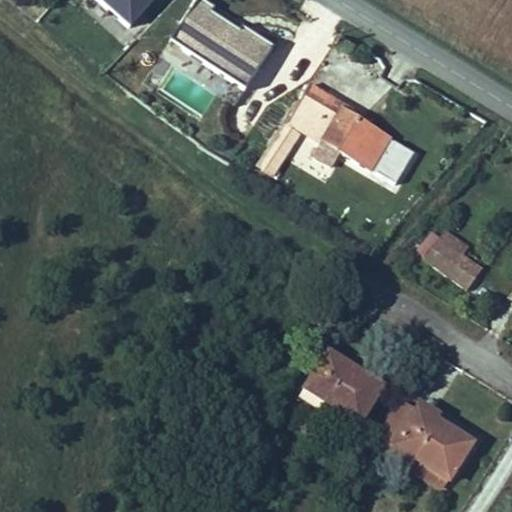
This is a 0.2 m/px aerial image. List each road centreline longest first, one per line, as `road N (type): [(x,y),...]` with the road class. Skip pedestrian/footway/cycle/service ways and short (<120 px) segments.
road 1 (tertiary): [(511,102),(343,0)]
road 2 (residential): [(351,273),(511,379)]
